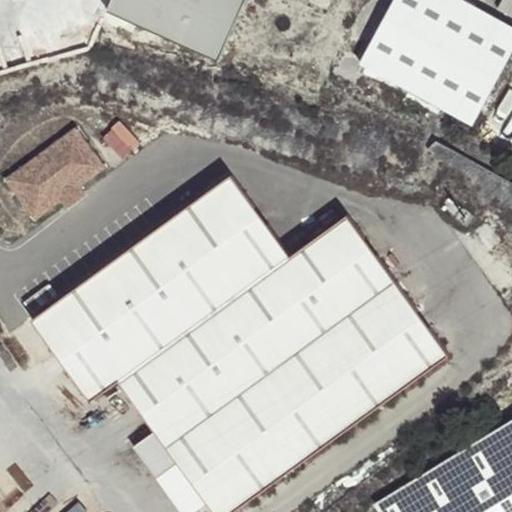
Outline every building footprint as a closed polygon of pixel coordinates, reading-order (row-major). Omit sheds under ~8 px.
[(246,0),(113,0),(109,11),(219,60),(246,0)] [(395,0),(361,64),(473,125),(511,53),(511,26),(463,0),(395,0)] [(511,0),(503,0),(499,9),(511,16),(511,0)] [(126,158),(142,142),(121,121),(105,137),(126,158)] [(77,128),(6,178),(34,217),(60,199),(80,184),(105,167),(77,128)] [(217,511),(233,511),(452,353),(349,212),(292,254),(233,172),(33,318),(93,399),(120,378),(153,424),(157,429),(147,437),(136,444),(159,476),(180,460),(217,511)] [(80,184),(60,199),(66,207),(86,193),(80,184)] [(511,511),(511,419),(375,504),(380,511),(511,511)] [(147,437),(157,429),(153,424),(143,431),(147,437)]
